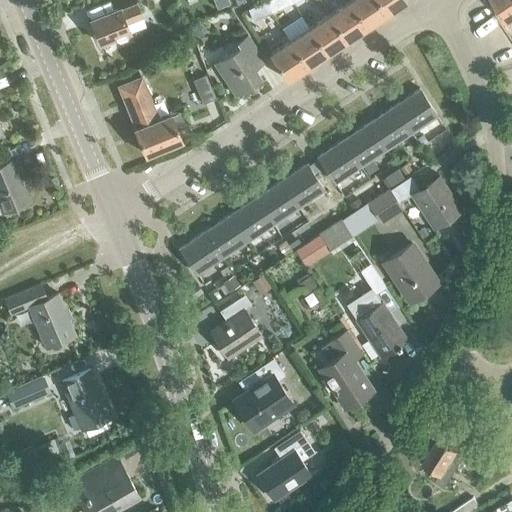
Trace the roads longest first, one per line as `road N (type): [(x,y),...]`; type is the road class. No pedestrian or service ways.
road 1 (residential): [(115,219),(434,8)]
road 2 (residential): [(448,353),(494,293),(508,182),(498,128),(434,8)]
road 3 (tertiary): [(214,511),(115,219)]
road 4 (tertiary): [(115,219),(23,0)]
road 5 (residential): [(339,511),(448,353)]
